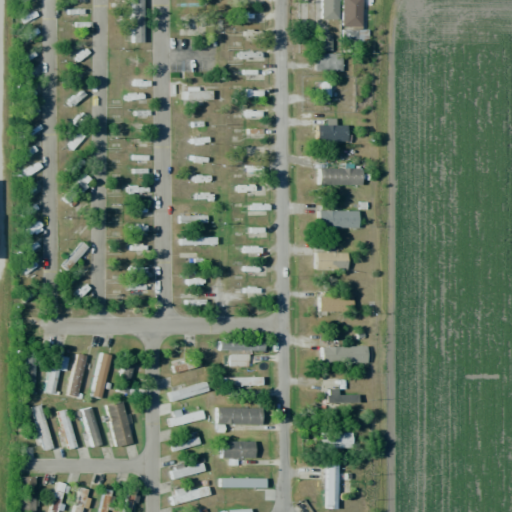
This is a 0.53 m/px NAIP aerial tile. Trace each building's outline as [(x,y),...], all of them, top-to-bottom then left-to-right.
[(130,43),(141,43),(140,0),(128,0),(129,32),(130,32),(130,43)] [(336,0),(319,0),(319,19),(336,19),(336,0)] [(359,27),(359,0),(340,0),(340,26),(359,27)] [(332,47),(332,31),(318,31),(318,47),(332,47)] [(313,71),(340,72),(341,54),(313,54),(313,71)] [(181,89),(182,100),(210,100),(210,90),(195,91),(195,88),(181,89)] [(314,126),(314,142),(349,141),(348,125),(333,125),(333,118),(324,119),(324,125),(314,126)] [(23,176),(39,168),(36,162),(20,171),(23,176)] [(316,168),(316,184),(358,185),(358,168),(316,168)] [(89,180),(82,174),(71,186),(78,192),(89,180)] [(315,227),(354,228),(355,211),(315,210),(315,227)] [(176,216),(176,223),(204,222),(204,215),(176,216)] [(213,237),(177,238),(178,245),(214,244),(213,237)] [(85,247),(79,242),(61,266),(67,270),(85,247)] [(344,270),(344,252),(312,253),(312,270),(344,270)] [(316,297),(316,312),(350,311),(349,296),(316,297)] [(216,350),(261,352),(261,341),(216,340),(216,350)] [(319,364),(363,363),(363,346),(318,347),(319,364)] [(61,351),(52,348),(42,392),(51,394),(61,351)] [(97,398),(109,355),(100,353),(88,396),(97,398)] [(74,398),(84,356),(74,354),(65,395),(74,398)] [(245,354),(227,355),(227,367),(245,366),(245,354)] [(32,394),(33,355),(23,355),(23,394),(32,394)] [(129,363),(120,362),(116,390),(126,391),(129,363)] [(170,366),(172,373),(184,370),(182,363),(170,366)] [(259,377),(217,378),(218,386),(259,386),(259,377)] [(165,393),(168,402),(206,390),(203,381),(165,393)] [(335,395),(335,389),(324,390),(324,403),(355,402),(354,394),(335,395)] [(102,405),(112,447),(129,443),(119,401),(102,405)] [(50,448),(39,405),(31,407),(42,450),(50,448)] [(89,447),(98,445),(88,407),(79,409),(89,447)] [(213,424),(257,425),(258,408),(214,407),(213,424)] [(74,447),(63,409),(56,411),(66,449),(74,447)] [(165,415),(166,425),(201,420),(200,411),(179,414),(179,413),(165,415)] [(318,448),(349,448),(349,432),(318,432),(318,448)] [(171,451),(198,444),(196,437),(186,439),(185,435),(168,440),(171,451)] [(219,458),(251,459),(252,442),(219,441),(219,458)] [(167,469),(170,480),(202,471),(200,463),(181,468),(180,465),(167,469)] [(335,465),(324,464),(323,509),(334,509),(335,465)] [(32,511),(32,477),(15,477),(16,511),(32,511)] [(263,479),(217,478),(217,487),(263,488),(263,479)] [(54,511),(62,484),(54,482),(46,511),(54,511)] [(167,495),(170,505),(208,495),(205,485),(167,495)] [(79,511),(81,504),(86,505),(89,490),(76,487),(71,511),(79,511)] [(105,511),(110,491),(102,489),(96,511),(105,511)] [(120,511),(127,511),(130,502),(131,502),(134,491),(126,489),(120,511)]
